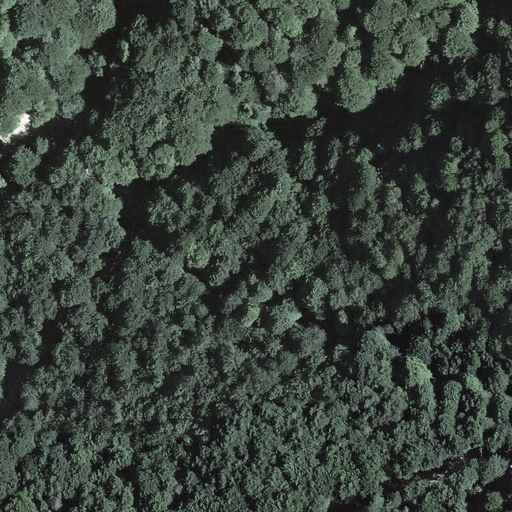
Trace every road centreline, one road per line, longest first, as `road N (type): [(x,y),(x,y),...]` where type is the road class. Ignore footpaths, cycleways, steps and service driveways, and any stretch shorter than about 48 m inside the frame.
road 1 (track): [(0,405),(11,366),(85,265),(118,246),(118,226),(137,208),(110,196),(80,153),(0,149)]
road 2 (track): [(487,511),(511,477),(509,465),(498,463),(468,465),(347,511)]
